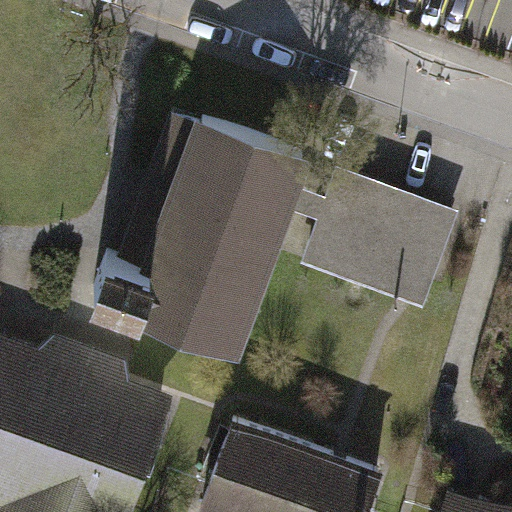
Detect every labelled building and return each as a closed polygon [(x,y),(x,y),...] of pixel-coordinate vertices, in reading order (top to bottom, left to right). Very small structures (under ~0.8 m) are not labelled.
[(303,179),(316,144),(188,98),(138,241),(117,234),(95,296),(243,348),(295,203),(303,179)] [(426,296),(460,202),(338,159),(327,188),(303,179),(295,203),(319,211),(304,253),(426,296)] [(45,342),(0,326),(0,509),(2,511),(1,511),(132,511),(177,389),(117,368),(122,355),(50,330),(45,342)] [(364,511),(382,458),(235,409),(203,505),(224,511),(364,511)] [(511,511),(511,499),(454,483),(445,511),(511,511)]
